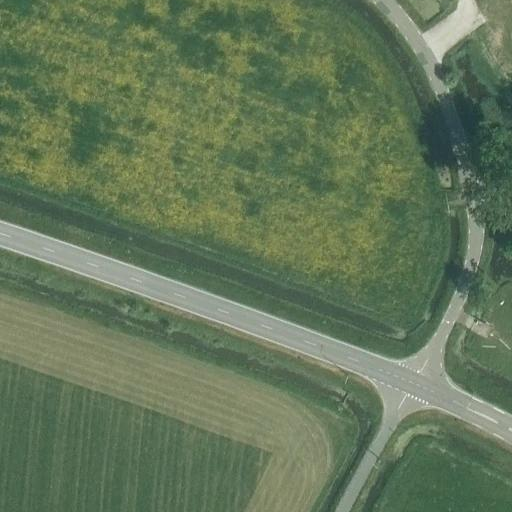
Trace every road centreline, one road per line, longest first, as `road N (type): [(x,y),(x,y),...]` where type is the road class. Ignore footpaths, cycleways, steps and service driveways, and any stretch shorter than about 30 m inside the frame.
road 1 (secondary): [(413,384),(0,235)]
road 2 (unclassified): [(413,384),(462,290),(475,213),(435,75),(382,0)]
road 3 (unclassified): [(342,511),(413,384)]
